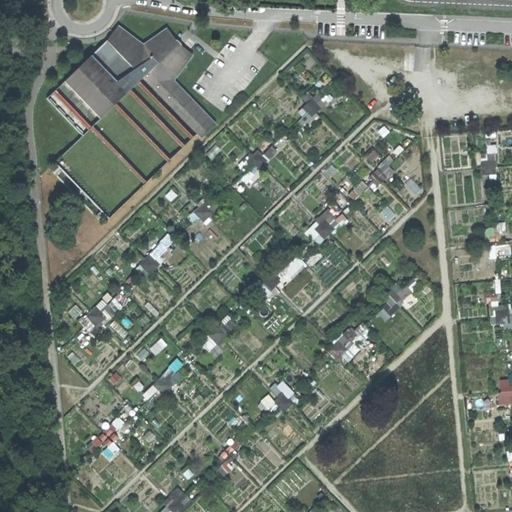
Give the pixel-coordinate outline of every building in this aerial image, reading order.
[(200,141),(214,127),(173,82),(192,57),(178,46),(167,30),(143,45),(118,26),(106,41),(46,97),(81,136),(48,167),(101,225),(195,137),(200,141)] [(265,137),(250,161),(263,170),(279,146),(265,137)] [(500,173),(497,144),(487,145),(488,152),(481,153),(483,175),(500,173)] [(376,186),(398,172),(390,160),(368,173),(376,186)] [(204,222),(215,214),(205,200),(194,208),(204,222)] [(335,201),(309,229),(323,242),(336,228),(330,223),(343,209),(335,201)] [(192,211),(188,216),(202,227),(206,222),(192,211)] [(485,241),(498,240),(496,227),(484,228),(485,241)] [(173,254),(168,247),(176,241),(172,236),(137,262),(146,274),(173,254)] [(498,245),(498,253),(510,253),(510,245),(498,245)] [(263,301),(273,292),(261,278),(251,287),(263,301)] [(412,292),(400,282),(380,305),(392,315),(412,292)] [(499,300),(498,292),(487,293),(488,301),(499,300)] [(98,326),(116,312),(105,298),(87,313),(98,326)] [(511,302),(490,305),(492,325),(504,323),(505,330),(511,329),(511,302)] [(213,351),(238,325),(226,315),(202,341),(213,351)] [(349,362),(361,349),(355,343),(370,328),(363,322),(355,330),(351,326),(328,349),(338,360),(343,356),(349,362)] [(187,374),(177,363),(143,392),(149,400),(160,390),(164,394),(187,374)] [(511,384),(511,385),(510,378),(499,379),(501,404),(511,403),(511,384)] [(277,382),(269,389),(273,393),(260,403),(274,420),(295,403),(277,382)] [(106,451),(125,436),(118,428),(125,422),(121,416),(95,437),(106,451)] [(159,511),(181,511),(192,498),(178,487),(159,511)]
